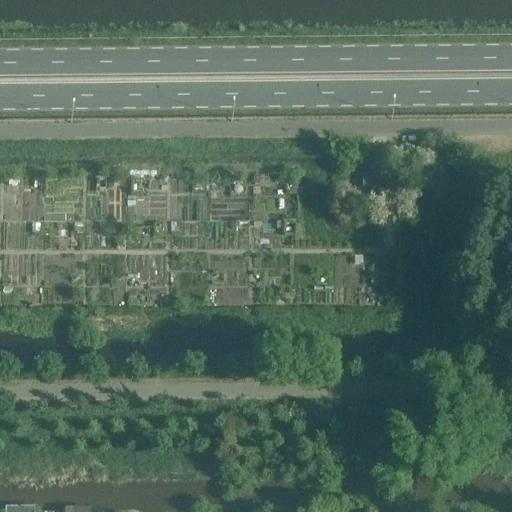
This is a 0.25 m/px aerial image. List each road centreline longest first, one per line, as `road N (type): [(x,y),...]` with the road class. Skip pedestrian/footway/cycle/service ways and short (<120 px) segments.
road 1 (primary): [(0,95),(511,90)]
road 2 (primary): [(511,57),(0,62)]
